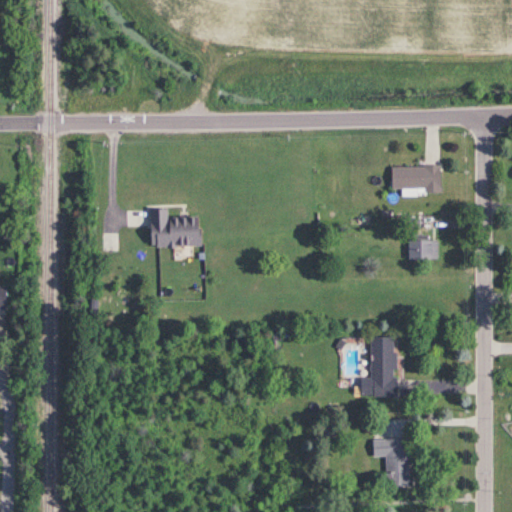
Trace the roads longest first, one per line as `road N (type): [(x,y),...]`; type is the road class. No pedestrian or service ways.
road 1 (residential): [(51,122),(511,114)]
road 2 (residential): [(482,511),(486,116)]
road 3 (residential): [(9,511),(9,392),(0,371)]
